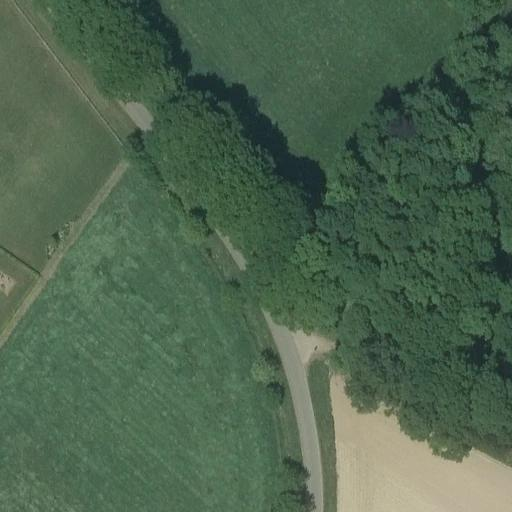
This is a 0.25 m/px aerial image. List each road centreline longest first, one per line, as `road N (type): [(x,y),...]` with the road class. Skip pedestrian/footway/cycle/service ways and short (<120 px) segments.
road 1 (unclassified): [(312,511),(308,441),(291,366),(252,274),(49,0)]
road 2 (track): [(511,413),(335,349),(282,343)]
